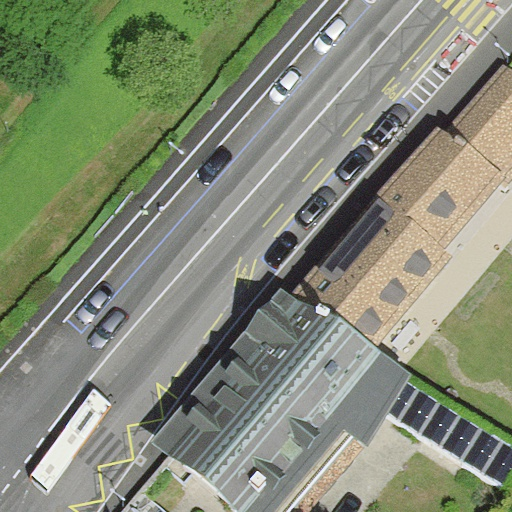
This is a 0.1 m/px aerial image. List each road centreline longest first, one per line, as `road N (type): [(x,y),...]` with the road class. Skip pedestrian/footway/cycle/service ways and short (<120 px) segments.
road 1 (primary): [(75,511),(250,277),(494,0)]
road 2 (primary): [(372,0),(0,420)]
